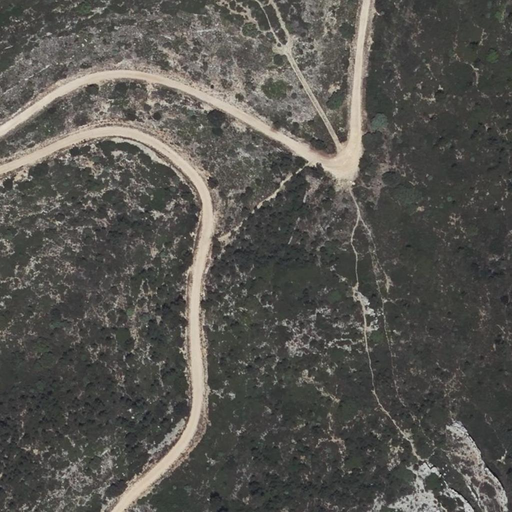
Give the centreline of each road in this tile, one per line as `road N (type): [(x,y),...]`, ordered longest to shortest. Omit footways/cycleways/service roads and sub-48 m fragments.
road 1 (track): [(0,132),(93,75),(156,75),(341,165),(354,150),(367,0)]
road 2 (track): [(116,511),(189,432),(197,399),(193,317),(206,240)]
road 3 (track): [(206,240),(206,193),(177,158),(134,133),(83,132),(0,167)]
